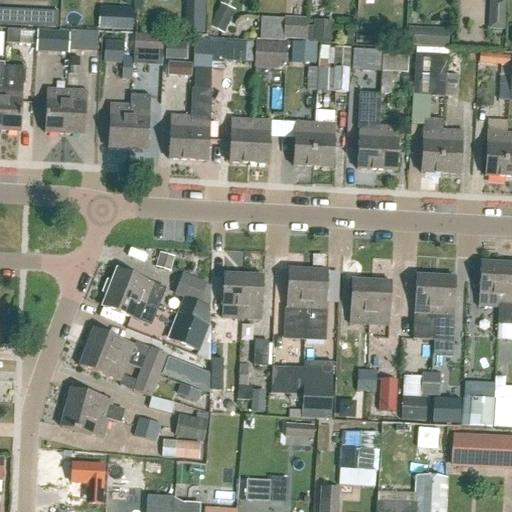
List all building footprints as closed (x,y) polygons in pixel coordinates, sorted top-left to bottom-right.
[(220,8),(210,30),(223,36),(233,14),(220,8)] [(0,26),(7,27),(8,12),(0,11),(0,26)] [(114,11),(113,32),(131,33),(132,12),(114,11)] [(57,14),(40,13),(39,28),(56,29),(57,14)] [(146,13),(142,26),(156,31),(160,18),(146,13)] [(489,30),(503,30),(504,16),(490,16),(489,30)] [(306,41),(307,19),(284,18),(283,40),(306,41)] [(331,41),(332,22),(313,21),(312,40),(331,41)] [(5,31),(5,45),(17,45),(17,32),(5,31)] [(408,47),(432,49),(432,32),(408,31),(408,47)] [(97,54),(98,34),(70,32),(68,52),(97,54)] [(66,53),(67,35),(49,33),(37,33),(36,51),(48,52),(66,53)] [(345,34),(345,45),(352,45),(353,34),(345,34)] [(135,37),(134,52),(149,53),(148,68),(161,69),(163,39),(150,38),(135,37)] [(195,40),(194,70),(224,71),(225,41),(195,40)] [(166,43),(165,60),(185,61),(186,45),(166,43)] [(286,44),(255,43),(254,68),(285,70),(286,44)] [(290,43),(289,64),(314,65),(315,44),(290,43)] [(122,65),(121,81),(131,81),(132,60),(123,60),(123,44),(104,44),(103,65),(122,65)] [(329,48),(319,47),(318,70),(316,92),(332,93),(348,94),(350,50),(334,49),(333,70),(328,70),(329,48)] [(354,51),(353,71),(372,72),(379,72),(380,53),(354,51)] [(413,97),(444,99),(445,76),(446,57),(415,55),(413,97)] [(510,69),(511,69),(511,65),(509,64),(510,57),(480,55),(479,64),(501,66),(500,79),(498,101),(508,102),(508,94),(510,69)] [(382,73),(381,96),(390,96),(391,74),(407,74),(408,58),(383,57),(382,73)] [(179,66),(178,79),(190,80),(191,66),(179,66)] [(25,69),(4,68),(0,133),(20,134),(23,85),(25,85),(25,69)] [(308,69),(307,92),(316,92),(318,70),(308,69)] [(192,71),(191,90),(208,91),(209,72),(192,71)] [(455,77),(445,76),(444,99),(454,99),(455,77)] [(208,91),(191,90),(190,118),(188,162),(208,163),(211,91),(208,91)] [(64,136),(66,92),(46,91),(44,135),(64,136)] [(66,92),(64,136),(84,137),(86,93),(66,92)] [(356,171),(376,172),(379,128),(380,96),(360,95),(359,127),(356,171)] [(130,97),(130,107),(127,151),(147,152),(150,98),(130,97)] [(127,151),(130,107),(110,106),(107,150),(127,151)] [(315,125),(335,126),(335,113),(315,112),(315,125)] [(190,118),(170,117),(168,161),(188,162),(190,118)] [(248,165),(251,121),(231,120),(228,164),(248,165)] [(251,121),(248,165),(268,166),(271,123),(251,121)] [(440,176),(442,132),(443,123),(423,122),(420,175),(440,176)] [(312,169),(315,125),(295,124),(292,168),(312,169)] [(335,126),(315,125),(312,169),(332,170),(335,126)] [(379,128),(376,172),(396,173),(399,129),(379,128)] [(442,132),(440,176),(460,177),(462,133),(442,132)] [(504,179),(506,135),(486,134),(484,178),(504,179)] [(160,255),(156,266),(169,270),(173,259),(160,255)] [(498,309),(500,265),(480,264),(478,308),(498,309)] [(511,265),(500,265),(498,309),(497,321),(511,321),(511,265)] [(165,290),(117,271),(110,290),(158,309),(165,290)] [(284,340),(304,341),(307,272),(287,271),(284,340)] [(327,273),(307,272),(304,341),(324,342),(327,273)] [(182,275),(174,296),(183,299),(177,316),(208,328),(209,327),(209,309),(209,286),(207,285),(182,275)] [(241,321),(243,277),(223,276),(221,320),(241,321)] [(243,277),(241,321),(261,322),(263,278),(243,277)] [(432,342),(433,322),(435,278),(415,277),(412,341),(432,342)] [(435,278),(433,322),(432,342),(452,343),(455,279),(435,278)] [(369,327),(371,283),(351,282),(349,326),(369,327)] [(371,283),(369,327),(389,328),(391,284),(371,283)] [(102,308),(151,327),(158,309),(110,290),(102,308)] [(199,353),(208,328),(177,316),(167,341),(199,353)] [(511,321),(497,321),(496,340),(511,340),(511,321)] [(94,331),(86,349),(159,378),(167,357),(149,350),(148,353),(135,347),(94,331)] [(267,368),(268,342),(254,341),(253,367),(267,368)] [(120,384),(134,389),(133,392),(150,399),(159,378),(86,349),(79,368),(120,384)] [(239,367),(237,401),(251,401),(250,412),(263,413),(265,392),(251,391),(251,387),(247,386),(248,367),(239,367)] [(302,397),(302,387),(303,369),(274,367),(272,395),(302,397)] [(357,373),(357,379),(356,393),(365,394),(366,373),(357,373)] [(376,374),(366,373),(365,394),(375,394),(376,374)] [(430,397),(431,376),(421,375),(420,396),(430,397)] [(431,376),(430,397),(439,397),(440,376),(431,376)] [(503,400),(504,379),(495,379),(494,400),(503,400)] [(396,381),(380,380),(379,412),(395,413),(396,381)] [(196,403),(200,394),(180,386),(177,395),(196,403)] [(302,387),(302,397),(301,413),(331,415),(332,388),(302,387)] [(65,410),(108,421),(121,425),(124,414),(111,411),(113,402),(71,391),(65,410)] [(425,423),(427,399),(402,397),(400,421),(425,423)] [(151,399),(148,410),(171,416),(174,405),(151,399)] [(430,400),(429,425),(458,427),(459,401),(430,400)] [(463,400),(462,427),(491,429),(492,401),(463,400)] [(511,401),(495,401),(494,429),(511,429),(511,401)] [(225,402),(224,416),(233,416),(234,402),(225,402)] [(103,441),(108,421),(65,410),(60,429),(103,441)] [(202,443),(208,416),(196,414),(195,420),(178,416),(174,437),(202,443)] [(137,429),(157,435),(159,426),(139,420),(137,429)] [(313,441),(313,426),(289,425),(289,440),(313,441)] [(154,444),(157,435),(137,429),(134,438),(154,444)] [(341,434),(340,449),(374,451),(375,436),(341,434)] [(511,441),(453,438),(452,466),(511,469),(511,441)] [(198,461),(199,443),(162,441),(161,459),(198,461)] [(340,449),(338,470),(376,472),(378,451),(374,451),(340,449)] [(86,506),(102,507),(104,466),(72,465),(71,485),(87,486),(86,506)] [(444,511),(446,479),(418,478),(416,507),(377,505),(376,511),(444,511)] [(270,503),(271,482),(246,481),(236,480),(235,502),(270,503)] [(338,511),(340,490),(320,488),(318,511),(338,511)] [(147,499),(146,511),(172,511),(173,505),(174,500),(147,499)] [(198,511),(199,506),(183,505),(174,500),(173,505),(172,511),(198,511)]
